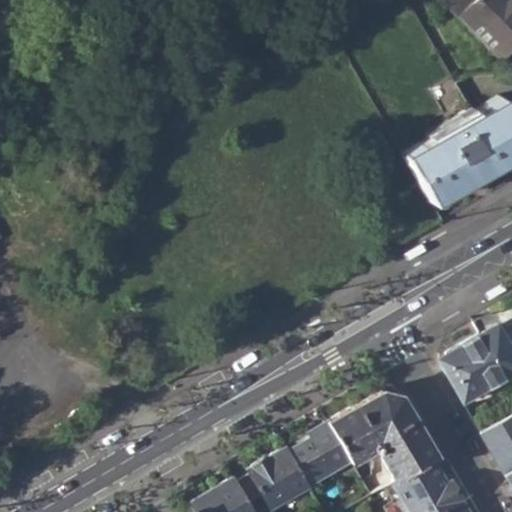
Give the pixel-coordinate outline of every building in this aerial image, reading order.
[(327,0),(318,5),(430,198),(511,150),(511,113),(501,93),(473,108),(410,0),(327,0)] [(511,0),(473,0),(458,15),(499,56),(511,43),(511,0)] [(420,244),(404,254),(408,261),(424,251),(420,244)] [(500,285),(486,295),(489,301),(504,291),(500,285)] [(494,320),(477,331),(479,334),(496,324),(494,320)] [(445,371),(462,400),(503,376),(511,370),(511,351),(496,324),(479,334),(477,331),(443,351),(446,361),(452,367),(445,371)] [(380,453),(396,482),(438,458),(400,393),(380,387),(327,419),(349,458),(352,462),(375,451),(380,440),(377,435),(381,433),(388,445),(384,446),(380,453)] [(511,409),(479,429),(504,471),(511,466),(511,409)] [(289,448),(308,482),(349,458),(327,419),(308,429),(311,435),(289,448)] [(270,506),(301,487),(309,482),(308,482),(289,448),(287,444),(248,466),(249,468),(236,476),(249,500),(263,492),(270,506)] [(438,511),(462,499),(438,458),(396,482),(394,482),(410,511),(438,511)] [(355,468),(371,494),(382,489),(366,462),(355,468)] [(196,506),(199,511),(256,511),(249,500),(236,476),(234,473),(191,497),(196,506)] [(438,511),(469,511),(462,499),(438,511)]
